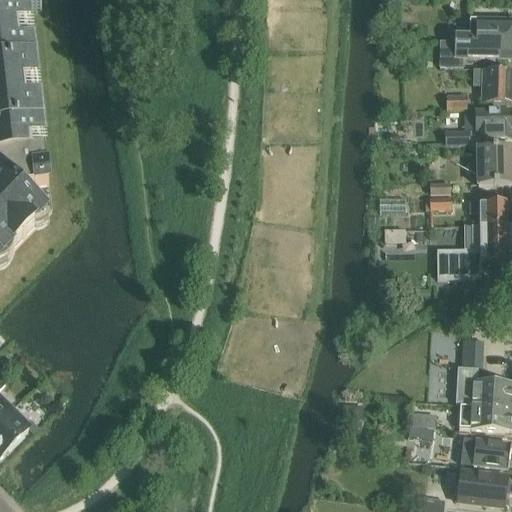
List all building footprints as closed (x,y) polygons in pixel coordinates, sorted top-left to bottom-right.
[(0,0),(0,267),(18,249),(38,229),(51,216),(46,163),(28,6),(26,0),(0,0)] [(455,47),(441,47),(440,72),(463,73),(463,63),(511,64),(511,24),(470,23),(469,40),(455,39),(455,47)] [(482,91),(481,116),(506,115),(506,108),(511,108),(511,75),(473,74),(473,91),(482,91)] [(446,101),(446,115),(467,114),(466,100),(446,101)] [(511,114),(506,115),(481,116),(476,116),(475,136),(476,136),(476,145),(511,144),(511,114)] [(448,136),(449,150),(470,150),(470,136),(448,136)] [(511,151),(477,153),(478,190),(511,189),(511,151)] [(430,189),(430,199),(451,199),(450,189),(430,189)] [(408,214),(408,192),(382,193),(383,215),(408,214)] [(431,215),(431,216),(451,215),(451,203),(426,204),(426,215),(431,215)] [(480,229),(511,229),(511,206),(469,208),(469,219),(480,219),(480,229)] [(511,229),(480,229),(479,242),(469,243),(464,243),(464,252),(468,252),(468,257),(435,258),(436,279),(479,278),(479,266),(511,265),(511,229)] [(388,252),(424,252),(423,232),(388,233),(388,252)] [(461,408),(511,411),(511,388),(472,387),(473,375),(481,375),(482,347),(463,345),(460,382),(462,383),(461,408)] [(0,427),(11,416),(9,413),(0,404),(0,427)] [(511,433),(511,411),(461,408),(461,414),(463,415),(462,430),(470,431),(470,434),(511,436),(511,433)] [(343,411),(343,422),(364,423),(365,418),(359,411),(343,411)] [(26,430),(11,416),(0,427),(0,463),(17,446),(18,448),(25,442),(23,440),(29,433),(26,430)] [(474,471),(508,474),(511,449),(476,445),(474,471)] [(458,508),(494,511),(503,511),(507,481),(462,475),(458,508)] [(419,511),(444,511),(445,505),(421,502),(419,511)]
